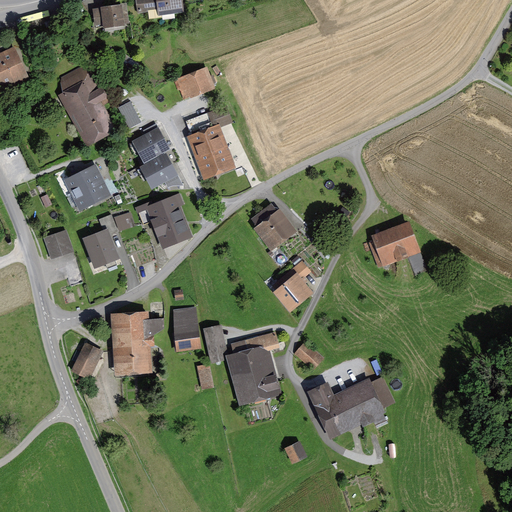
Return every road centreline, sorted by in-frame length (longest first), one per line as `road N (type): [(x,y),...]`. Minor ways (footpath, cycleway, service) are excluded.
road 1 (residential): [(375,459),(326,439),(289,361),(338,252),(370,207),(348,143)]
road 2 (unclassified): [(348,143),(239,201),(135,294),(46,323)]
road 3 (tertiary): [(0,178),(30,250),(46,323)]
road 4 (unclassified): [(477,72),(423,109),(348,143)]
